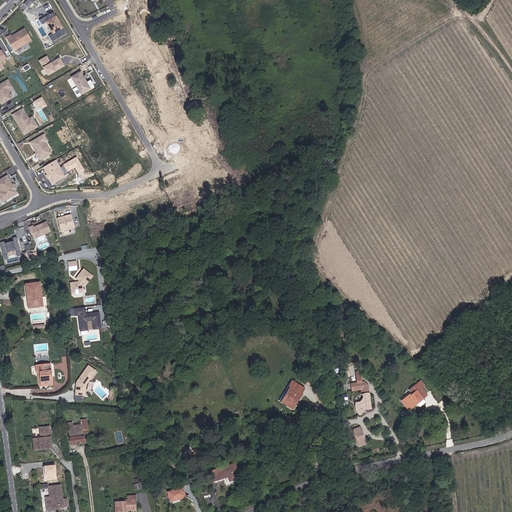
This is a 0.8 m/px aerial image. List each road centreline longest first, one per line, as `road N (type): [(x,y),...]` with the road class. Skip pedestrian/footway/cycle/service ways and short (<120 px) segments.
road 1 (residential): [(41,202),(105,194),(159,168),(80,28)]
road 2 (unclassified): [(260,511),(322,478),(511,437)]
